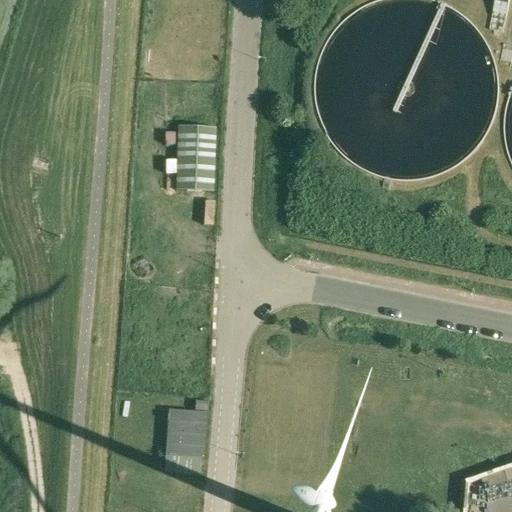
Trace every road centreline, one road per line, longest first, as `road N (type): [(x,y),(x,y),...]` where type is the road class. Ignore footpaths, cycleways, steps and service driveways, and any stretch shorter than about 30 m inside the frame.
road 1 (unclassified): [(511,329),(236,275)]
road 2 (unclassified): [(236,275),(254,0)]
road 3 (unclassified): [(218,511),(236,275)]
road 4 (track): [(0,354),(16,375),(36,511)]
